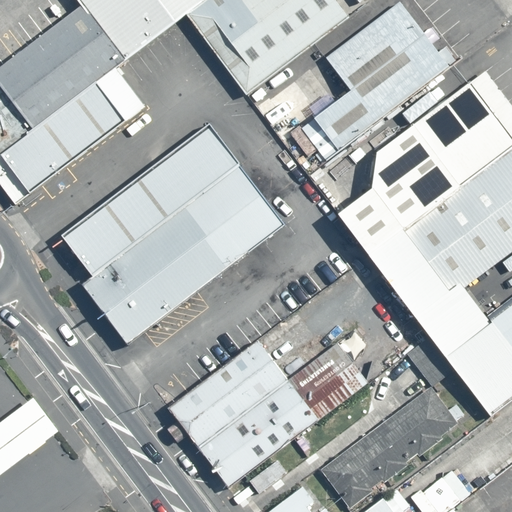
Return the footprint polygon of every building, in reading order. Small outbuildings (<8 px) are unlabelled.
[(68,0),(62,0),(0,46),(0,94),(31,129),(115,69),(110,54),(68,0)] [(68,0),(110,54),(171,8),(181,0),(68,0)] [(181,0),(171,8),(232,88),(333,12),(324,0),(181,0)] [(435,62),(387,0),(377,0),(310,52),(336,86),(301,112),(326,145),(435,62)] [(147,105),(115,69),(31,129),(0,152),(0,184),(17,206),(147,105)] [(358,181),(322,208),(402,310),(445,277),(511,224),(511,145),(454,71),(359,146),(358,181)] [(0,152),(31,129),(0,94),(0,152)] [(48,230),(77,268),(100,251),(224,157),(195,119),(48,230)] [(224,157),(100,251),(144,309),(268,216),(224,157)] [(110,335),(144,309),(100,251),(77,268),(65,277),(110,335)] [(445,277),(402,310),(480,410),(511,385),(511,284),(474,314),(445,277)] [(240,333),(152,400),(211,476),(299,409),(240,333)] [(410,376),(303,460),(333,499),(441,416),(410,376)] [(21,386),(0,401),(0,457),(48,423),(21,386)] [(288,475),(280,462),(249,482),(258,495),(288,475)] [(394,511),(375,487),(341,511),(394,511)] [(119,511),(111,502),(97,511),(119,511)]
